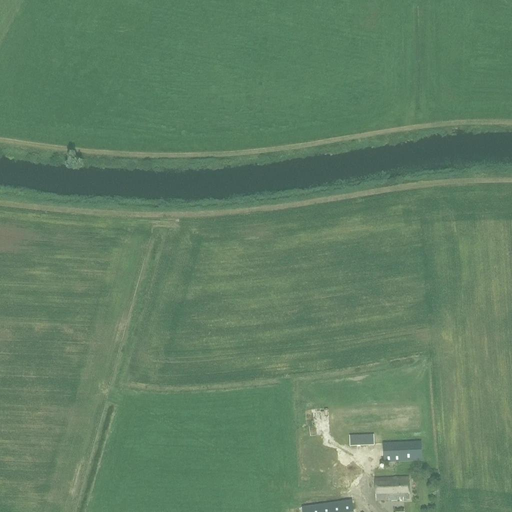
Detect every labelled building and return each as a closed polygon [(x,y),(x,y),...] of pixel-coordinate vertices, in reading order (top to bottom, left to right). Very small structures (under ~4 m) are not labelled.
[(318,436),(326,436),(324,410),(317,410),(318,436)] [(375,445),(382,444),(381,434),(373,435),(369,435),(370,446),(375,446),(375,445)] [(384,463),(422,462),(421,442),(384,444),(383,444),(384,463)] [(338,454),(304,455),(305,468),(339,466),(338,454)] [(355,460),(336,481),(346,491),(366,469),(355,460)] [(376,501),(410,500),(408,477),(375,479),(376,501)] [(302,511),(352,511),(351,501),(302,508),(302,511)]
